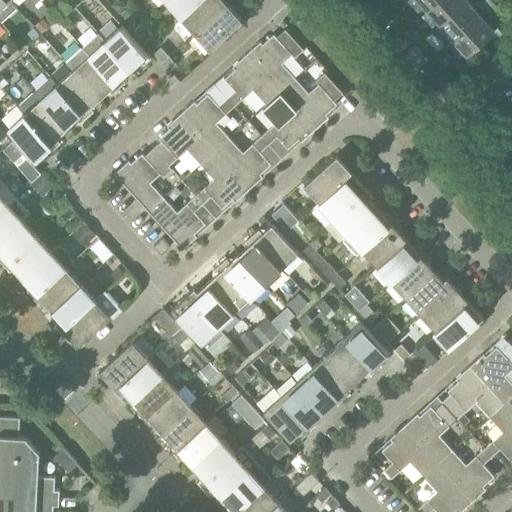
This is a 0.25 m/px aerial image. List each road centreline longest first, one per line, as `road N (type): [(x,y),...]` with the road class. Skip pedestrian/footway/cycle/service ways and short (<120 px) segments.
road 1 (residential): [(511,297),(360,129),(331,134),(154,294)]
road 2 (residential): [(154,294),(68,192),(278,0)]
road 3 (residential): [(371,511),(333,468),(511,303)]
road 4 (residential): [(152,481),(59,380)]
road 5 (residential): [(59,380),(154,294)]
